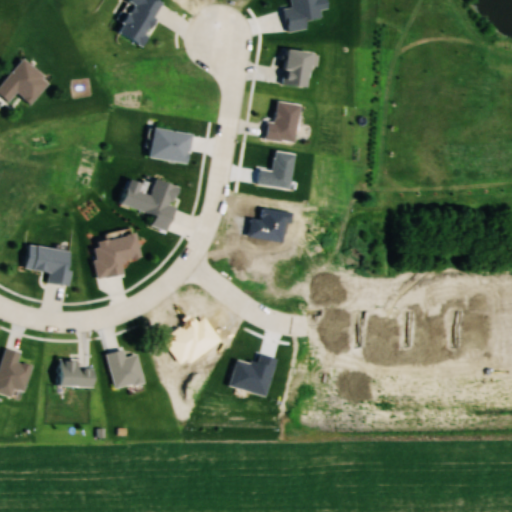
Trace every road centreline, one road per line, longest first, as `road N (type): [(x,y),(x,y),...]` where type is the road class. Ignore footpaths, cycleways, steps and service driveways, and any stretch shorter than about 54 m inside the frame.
road 1 (residential): [(186,264),(213,217),(220,180),(233,78),(223,33)]
road 2 (residential): [(0,304),(42,319),(99,319),(127,311),(186,264)]
road 3 (residential): [(306,326),(511,325)]
road 4 (residential): [(186,264),(255,313),(306,326)]
